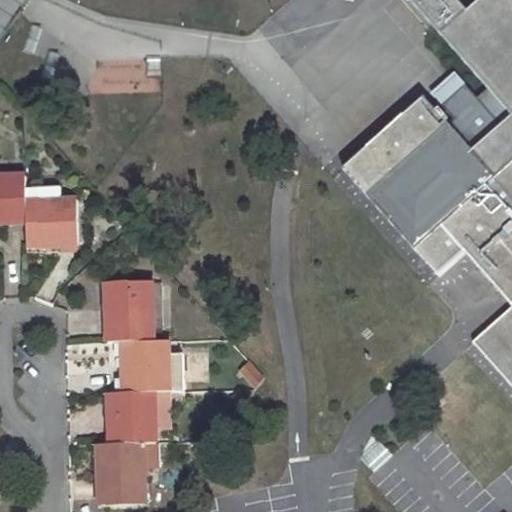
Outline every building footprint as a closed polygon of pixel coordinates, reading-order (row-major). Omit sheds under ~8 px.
[(409,0),(467,64),(487,89),(511,117),(511,0),(483,0),(469,13),(456,0),(409,0)] [(42,28),(31,25),(23,52),(33,56),(42,28)] [(60,54),(49,50),(46,60),(40,79),(51,82),(60,54)] [(161,58),(146,58),(146,70),(161,70),(161,58)] [(450,74),(428,93),(450,119),(442,126),(469,156),(511,117),(487,89),(474,100),(450,74)] [(511,117),(469,156),(442,126),(423,101),(410,111),(397,122),(370,147),(344,170),(440,278),(467,255),(511,306),(511,117)] [(26,178),(0,178),(0,223),(27,223),(27,204),(26,178)] [(79,202),(27,204),(27,223),(28,248),(80,247),(79,202)] [(153,283),(109,284),(110,344),(124,344),(154,343),(153,283)] [(511,309),(473,344),(511,387),(511,309)] [(154,343),(124,344),(125,395),(156,394),(184,394),(183,356),(169,356),(169,342),(154,343)] [(249,362),(237,372),(250,389),(263,380),(249,362)] [(125,395),(111,395),(112,445),(144,445),(157,445),(156,394),(125,395)] [(112,445),(100,446),(101,506),(147,504),(144,445),(112,445)]
